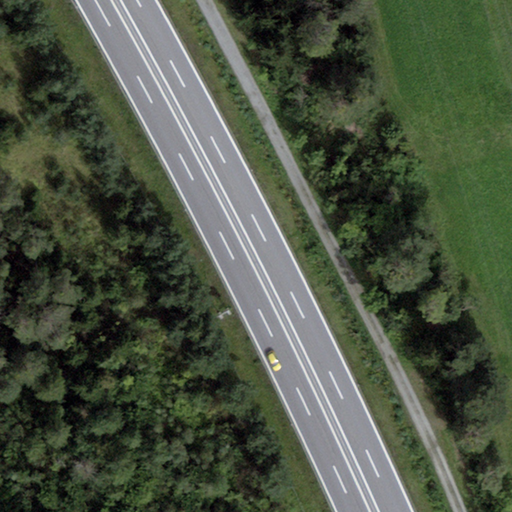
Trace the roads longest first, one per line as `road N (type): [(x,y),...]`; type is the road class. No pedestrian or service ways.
road 1 (trunk): [(94,0),(262,316),(354,511)]
road 2 (trunk): [(393,511),(295,301),(136,0)]
road 3 (track): [(209,0),(437,441),(465,511)]
